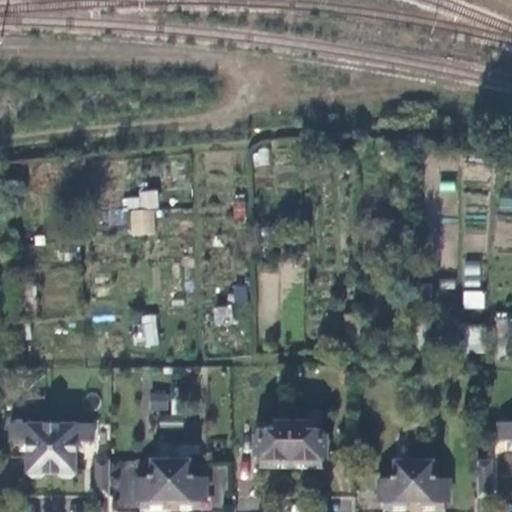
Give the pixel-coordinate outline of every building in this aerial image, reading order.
[(130,235),(157,233),(154,193),(127,195),(130,235)] [(511,197),(501,196),(500,209),(511,210),(511,197)] [(479,264),(465,263),(464,283),(478,284),(479,264)] [(483,289),(463,291),(465,309),(484,307),(483,289)] [(140,346),(157,345),(156,313),(139,314),(140,346)] [(468,347),(481,348),(482,326),(469,325),(468,347)] [(289,381),(289,366),(278,366),(278,381),(289,381)] [(300,382),(299,366),(289,366),(289,381),(300,382)] [(150,391),(149,411),(169,411),(170,391),(150,391)] [(170,431),(171,414),(160,414),(160,431),(170,431)] [(184,414),(171,414),(170,431),(184,431),(184,414)] [(415,432),(415,416),(403,415),(403,431),(415,432)] [(425,416),(415,416),(415,432),(425,432),(425,416)] [(50,472),(50,422),(10,422),(10,439),(29,440),(28,472),(50,472)] [(71,422),(50,422),(50,472),(70,473),(70,455),(71,455),(71,442),(88,441),(88,423),(71,423),(71,422)] [(511,423),(497,424),(497,440),(511,440),(511,423)] [(290,467),(290,426),(275,426),(275,431),(259,431),(259,467),(290,467)] [(305,426),(290,426),(290,467),(320,467),(320,431),(305,431),(305,426)] [(210,459),(191,458),(189,474),(209,476),(210,459)] [(111,490),(110,459),(96,459),(96,490),(111,490)] [(492,459),(477,459),(476,490),(491,491),(492,459)] [(164,500),(170,500),(170,462),(151,462),(151,475),(145,475),(145,479),(134,479),(134,500),(140,500),(140,509),(163,509),(164,500)] [(170,462),(170,500),(176,500),(176,508),(200,508),(200,501),(205,501),(205,479),(194,479),(194,475),(188,475),(188,462),(170,462)] [(407,501),(413,501),(414,463),(395,463),(395,476),(389,476),(389,480),(378,480),(378,501),(383,501),(383,509),(408,509),(407,501)] [(414,463),(413,501),(419,501),(419,509),(445,508),(445,501),(448,501),(449,481),(437,480),(437,476),(431,476),(431,463),(414,463)]
